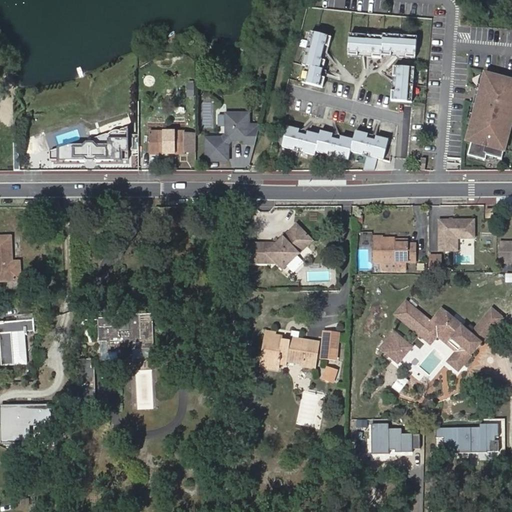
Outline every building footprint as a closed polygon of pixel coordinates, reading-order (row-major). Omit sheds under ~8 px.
[(321,60),(324,46),(328,47),(331,37),(310,32),(302,65),(305,66),(301,82),(322,88),(324,78),(321,77),(322,70),(325,61),(321,60)] [(349,34),(347,56),(357,57),(358,53),(371,54),(371,58),(381,58),(381,56),(391,57),(391,53),(405,54),(405,58),(415,59),(417,38),(383,35),(383,37),(349,34)] [(411,103),(414,69),(393,67),(392,77),(396,78),(395,91),(391,91),(390,101),(411,103)] [(511,79),(486,73),(481,94),(477,93),(474,103),(478,104),(472,127),(476,128),(469,155),(487,159),(488,154),(503,158),(511,124),(511,79)] [(195,97),(196,83),(186,82),(185,96),(195,97)] [(246,143),(256,143),(261,125),(250,125),(250,113),(228,114),(228,134),(224,138),(207,138),(208,160),(230,160),(230,144),(234,140),(246,139),(246,143)] [(286,126),(281,147),(313,155),(314,151),(347,160),(349,152),(382,160),(388,140),(375,136),(374,140),(366,138),(367,134),(355,131),(352,139),(340,136),(339,140),(331,138),(332,134),(319,130),(318,134),(307,131),(306,135),(298,133),(299,129),(286,126)] [(51,150),(51,159),(130,160),(130,130),(120,130),(120,140),(109,140),(109,146),(71,145),(51,150)] [(149,130),(149,153),(184,153),(184,130),(149,130)] [(420,148),(421,131),(412,130),(410,147),(420,148)] [(291,157),(291,169),(305,169),(305,157),(291,157)] [(474,220),(439,219),(438,249),(456,250),(457,237),(474,238),(474,220)] [(266,242),(246,243),(247,261),(266,261),(271,256),(282,267),(298,252),(292,247),(306,234),(296,223),(271,248),(266,242)] [(306,234),(292,247),(298,252),(311,239),(306,234)] [(0,280),(20,280),(20,260),(12,260),(11,235),(0,235),(0,280)] [(395,237),(383,237),(383,241),(374,241),(374,261),(416,261),(416,242),(395,242),(395,237)] [(511,242),(499,242),(499,263),(511,262),(511,242)] [(485,252),(485,271),(494,271),(494,252),(485,252)] [(428,255),(428,271),(441,271),(441,255),(428,255)] [(293,272),(302,261),(296,256),(287,267),(293,272)] [(416,261),(374,261),(374,271),(416,271),(416,261)] [(431,321),(406,302),(394,317),(418,337),(420,334),(425,328),(431,321)] [(484,317),(496,327),(504,317),(493,307),(484,317)] [(481,344),(487,337),(476,327),(472,331),(442,308),(431,321),(425,328),(436,336),(438,334),(443,328),(461,343),(457,349),(453,354),(465,363),(477,349),(474,346),(478,341),(481,344)] [(118,319),(101,319),(101,341),(109,341),(109,352),(118,352),(119,362),(133,361),(133,349),(153,348),(153,317),(128,317),(129,332),(118,332),(118,319)] [(487,337),(496,327),(484,317),(476,327),(487,337)] [(34,330),(32,319),(0,322),(0,337),(2,364),(15,364),(13,332),(26,331),(34,330)] [(436,336),(425,328),(420,334),(431,342),(436,336)] [(443,328),(438,334),(457,349),(461,343),(443,328)] [(26,331),(13,332),(15,364),(28,363),(26,331)] [(275,332),(267,331),(261,364),(278,367),(279,362),(286,363),(287,359),(303,362),(303,365),(314,367),(319,342),(291,337),(291,341),(281,339),(282,335),(275,333),(275,332)] [(394,332),(381,349),(398,363),(411,347),(394,332)] [(337,361),(340,335),(324,333),(321,360),(337,361)] [(465,363),(453,354),(448,359),(460,369),(465,363)] [(96,414),(96,367),(92,367),(92,359),(78,360),(80,414),(96,414)] [(336,371),(329,368),(325,378),(333,381),(336,371)] [(153,370),(136,370),(136,409),(153,409),(153,370)] [(400,375),(396,381),(404,386),(408,380),(400,375)] [(303,393),(295,424),(317,429),(325,399),(303,393)] [(50,404),(0,404),(0,442),(29,442),(29,425),(50,425),(50,404)] [(425,446),(425,432),(405,432),(405,427),(394,427),(394,420),(376,420),(377,450),(417,450),(417,446),(425,446)] [(485,425),(442,425),(442,437),(450,437),(450,447),(459,447),(459,450),(504,450),(504,423),(485,423),(485,425)]
